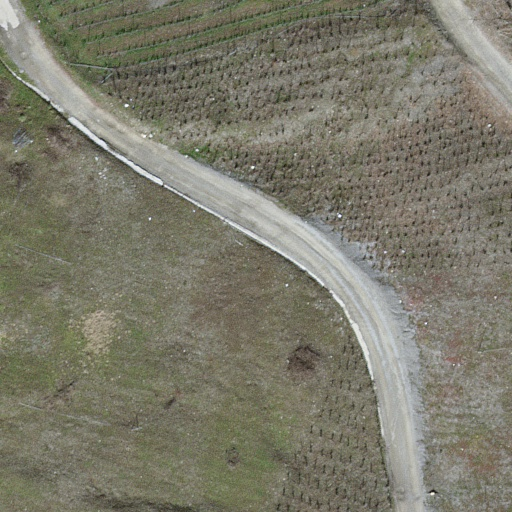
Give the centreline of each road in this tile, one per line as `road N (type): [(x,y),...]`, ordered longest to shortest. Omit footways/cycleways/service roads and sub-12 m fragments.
road 1 (unclassified): [(0,49),(59,117),(280,252),(327,303),(357,376),(376,511)]
road 2 (unclassified): [(511,141),(421,0)]
